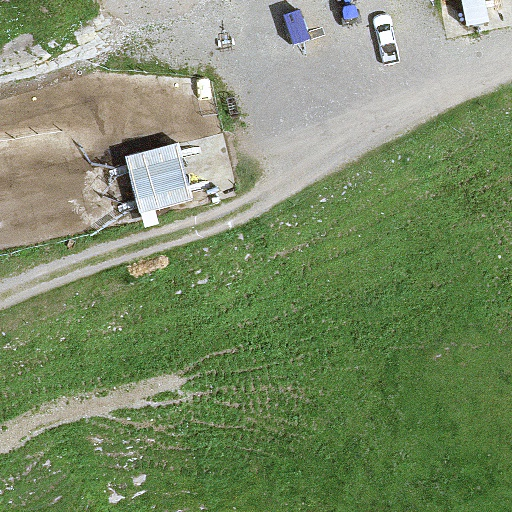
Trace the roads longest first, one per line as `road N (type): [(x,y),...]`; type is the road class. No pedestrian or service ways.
road 1 (unclassified): [(511,62),(263,216)]
road 2 (track): [(263,216),(0,314)]
